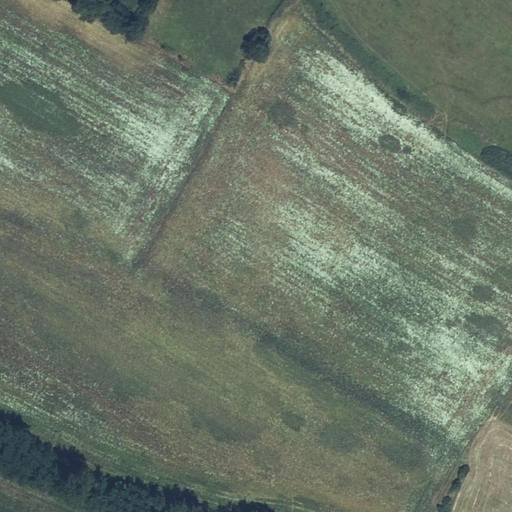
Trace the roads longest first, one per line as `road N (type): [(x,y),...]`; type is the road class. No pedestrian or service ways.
road 1 (track): [(0,420),(122,478),(247,511)]
road 2 (track): [(436,511),(465,459),(478,464),(478,473),(464,511)]
